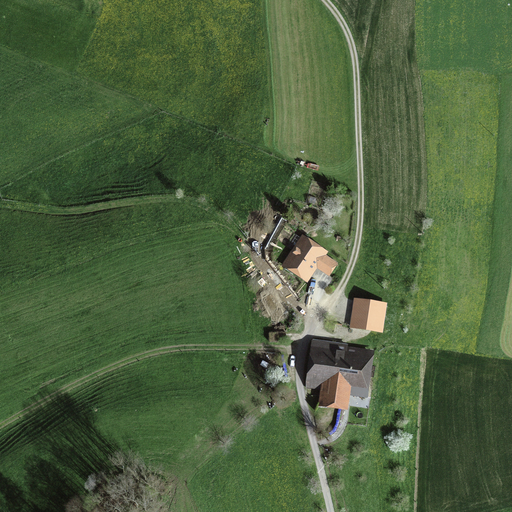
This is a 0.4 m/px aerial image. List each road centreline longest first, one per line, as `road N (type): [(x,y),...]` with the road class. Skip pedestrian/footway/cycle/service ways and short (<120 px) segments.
road 1 (track): [(0,205),(201,205),(253,253),(312,333)]
road 2 (track): [(325,0),(352,47),(362,209),(349,279),(312,333)]
road 3 (track): [(312,333),(511,357)]
